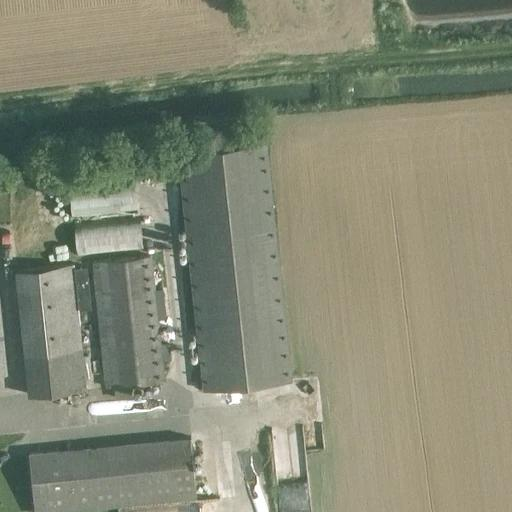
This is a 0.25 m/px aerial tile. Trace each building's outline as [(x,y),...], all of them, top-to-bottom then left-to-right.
[(293,381),(267,143),(178,152),(203,390),(293,381)] [(136,208),(133,182),(69,188),(72,215),(136,208)] [(142,243),(139,219),(74,228),(78,252),(142,243)] [(100,261),(92,262),(105,387),(113,387),(114,387),(115,399),(133,397),(132,385),(164,382),(151,256),(100,261)] [(86,390),(73,265),(17,271),(30,395),(86,390)] [(87,266),(75,267),(79,309),(92,308),(87,266)] [(51,511),(196,497),(190,436),(29,453),(35,511),(51,511)]
